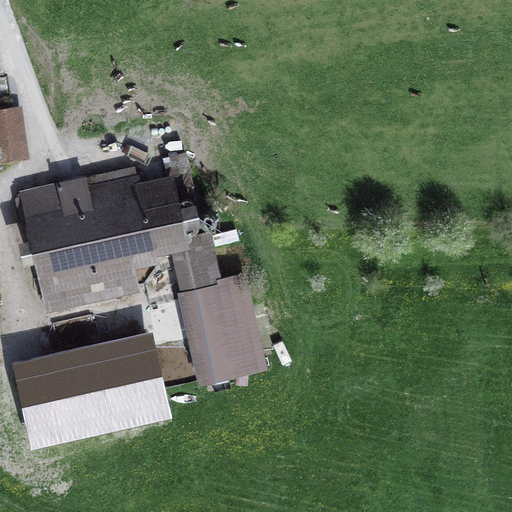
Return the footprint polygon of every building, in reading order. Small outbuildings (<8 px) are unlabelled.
[(0,126),(21,124),(19,109),(0,111),(0,126)] [(0,144),(24,141),(21,124),(0,126),(0,144)] [(24,141),(0,144),(0,159),(26,156),(24,141)] [(206,233),(183,238),(171,181),(138,188),(134,168),(24,192),(17,198),(23,225),(31,223),(49,306),(136,287),(129,257),(175,245),(185,291),(218,284),(206,233)] [(185,291),(205,379),(264,366),(244,278),(218,284),(185,291)] [(65,349),(72,384),(108,376),(100,341),(65,349)]
